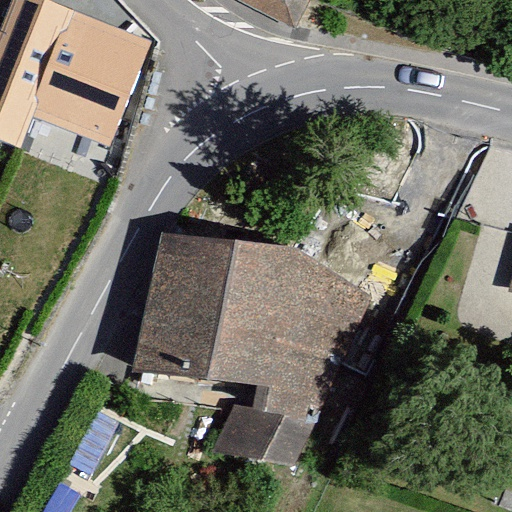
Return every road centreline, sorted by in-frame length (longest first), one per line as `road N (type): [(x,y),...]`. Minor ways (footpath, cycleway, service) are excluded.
road 1 (tertiary): [(0,439),(170,129),(231,80)]
road 2 (tertiary): [(231,80),(317,59),(511,102)]
